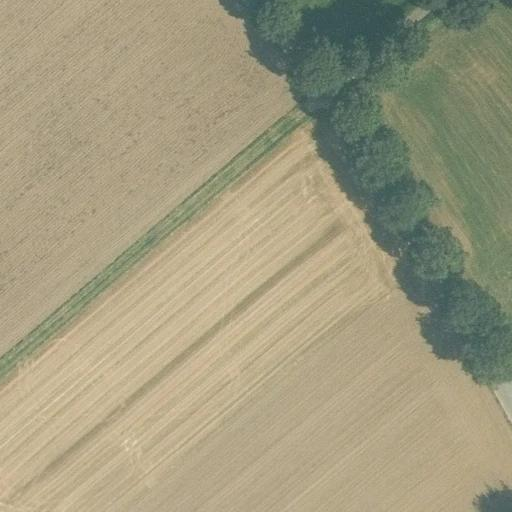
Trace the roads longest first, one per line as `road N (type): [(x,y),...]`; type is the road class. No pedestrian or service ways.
road 1 (track): [(324,98),(0,377)]
road 2 (track): [(511,415),(324,98)]
road 3 (track): [(441,0),(324,98)]
road 4 (track): [(324,98),(244,0)]
